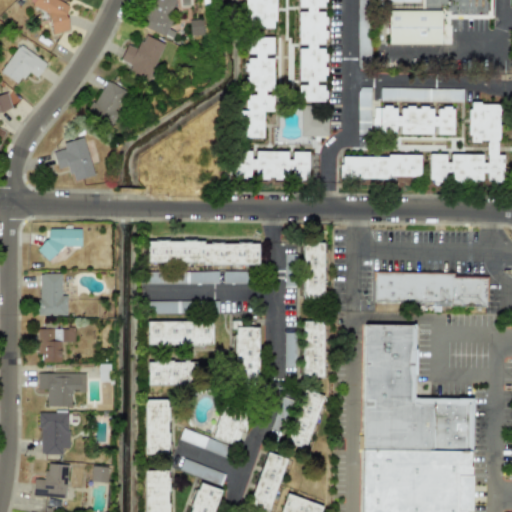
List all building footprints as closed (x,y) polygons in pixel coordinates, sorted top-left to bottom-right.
[(59,0),(67,4),(64,13),(63,13),(65,16),(67,29),(52,33),(46,13),(31,3),(32,2),(29,0),(59,0)] [(151,0),(138,24),(169,40),(178,24),(167,18),(176,0),(151,0)] [(272,0),(243,0),(244,28),(273,28),(272,0)] [(324,0),(296,0),(296,9),(297,9),(297,46),(296,83),(297,83),(297,101),(324,101),(324,85),(315,85),(315,80),(324,80),(324,46),(325,9),(324,9),(324,0)] [(439,11),(387,10),(387,44),(439,45),(439,11)] [(440,12),(440,34),(450,34),(449,12),(440,12)] [(119,59),(126,44),(135,48),(139,39),(141,40),(144,34),(163,43),(146,78),(128,69),(130,64),(119,59)] [(271,37),(245,37),(245,56),(244,56),(244,87),(253,87),(253,95),(244,95),(244,111),(237,111),(237,138),(262,138),(262,112),(272,112),(271,37)] [(0,70),(18,45),(19,46),(20,44),(46,63),(36,76),(29,71),(23,78),(21,77),(16,83),(0,70)] [(90,100),(92,102),(105,80),(108,81),(109,81),(124,90),(113,109),(118,112),(107,129),(82,114),(90,100)] [(368,88),(357,87),(357,114),(368,114),(368,88)] [(379,101),(461,102),(462,89),(379,88),(379,101)] [(0,93),(6,92),(11,107),(1,111),(0,111),(0,93)] [(495,103),(466,104),(468,142),(483,141),(483,153),(446,155),(446,154),(427,155),(428,182),(446,181),(446,182),(483,180),(483,182),(502,181),(501,155),(498,155),(495,103)] [(300,136),(325,136),(325,106),(300,106),(300,136)] [(451,107),(433,108),(433,107),(396,107),(372,107),(372,126),(377,126),(378,134),(396,134),(433,134),(433,135),(452,134),(451,107)] [(51,152),(82,143),(82,145),(83,145),(93,174),(73,180),(71,173),(68,174),(65,165),(56,167),(51,152)] [(307,152),(288,152),(288,151),(251,151),(233,151),(233,179),(249,179),(249,170),(254,170),(254,179),(288,179),(288,181),(307,181),(307,152)] [(419,157),(339,155),(338,178),(418,179),(419,157)] [(34,249),(45,237),(48,228),(80,228),(80,246),(63,246),(62,244),(47,260),(34,249)] [(145,240),(145,262),(200,262),(200,264),(258,264),(257,242),(250,242),(250,241),(245,241),(245,242),(241,242),(241,241),(236,241),(236,242),(222,242),(222,241),(217,241),(217,242),(213,242),(213,241),(208,241),(208,243),(202,243),(202,240),(194,240),(194,238),(190,238),(190,239),(186,239),(186,238),(181,238),(181,240),(167,240),(167,238),(162,238),(162,239),(158,239),(158,238),(153,238),(153,240),(145,240)] [(323,243),(302,242),(300,298),(321,298),(323,243)] [(222,283),(244,283),(245,272),(223,272),(222,283)] [(38,274),(41,274),(41,273),(60,273),(60,296),(65,296),(65,315),(35,315),(35,299),(38,299),(38,274)] [(373,273),(372,303),(484,305),(484,274),(373,273)] [(144,301),(143,313),(174,313),(175,302),(144,301)] [(145,345),(211,346),(211,321),(146,320),(145,345)] [(322,377),(322,321),(301,321),(301,377),(322,377)] [(406,399),(407,326),(362,325),(360,511),(467,511),(468,451),(462,451),(462,399),(406,399)] [(257,326),(233,327),(234,379),(258,379),(257,326)] [(74,329),(38,328),(37,362),(59,362),(59,342),(73,342),(74,329)] [(146,385),(195,385),(195,361),(145,362),(146,385)] [(98,381),(109,381),(109,364),(97,364),(98,381)] [(45,390),(45,407),(70,407),(70,392),(84,392),(84,373),(36,373),(36,389),(45,390)] [(304,449),(321,396),(301,390),(284,443),(304,449)] [(287,399),(278,397),(270,428),(279,430),(287,399)] [(143,400),(143,454),(167,454),(167,400),(143,400)] [(210,437),(238,447),(247,421),(220,411),(210,437)] [(38,454),(64,454),(64,413),(39,413),(38,454)] [(177,439),(224,457),(228,446),(182,428),(177,439)] [(266,511),(286,459),(266,452),(246,505),(266,511)] [(178,471),(220,484),(224,473),(182,460),(178,471)] [(32,479),(31,496),(65,497),(66,465),(44,464),(43,479),(32,479)] [(90,482),(106,482),(106,467),(90,467),(90,482)] [(142,511),(167,511),(166,470),(142,470),(142,511)] [(212,511),(219,489),(197,482),(187,511),(212,511)] [(320,511),(322,505),(284,494),(278,511),(320,511)]
